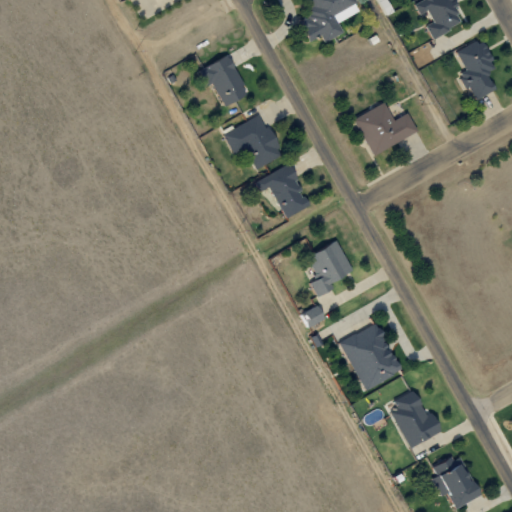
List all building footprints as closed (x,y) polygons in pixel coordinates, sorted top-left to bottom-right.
[(304,0),(307,6),(300,9),(303,16),(293,21),(302,41),(316,34),(319,41),(338,32),(333,22),(341,18),(340,17),(354,10),(349,0),(304,0)] [(427,37),(457,23),(446,1),(448,0),(412,0),(408,2),(414,14),(422,10),(427,21),(421,25),(427,37)] [(451,50),(460,70),(454,73),(461,87),(464,86),(470,99),(490,89),(482,71),(489,68),(476,39),(451,50)] [(241,95),(226,54),(194,66),(200,85),(208,82),(216,104),(241,95)] [(411,131),(401,112),(387,119),(378,102),(347,118),(366,154),(411,131)] [(228,153),(241,148),(250,167),(276,156),(258,115),(219,131),(228,153)] [(304,206),(284,164),(250,181),(255,191),(265,186),(280,217),(304,206)] [(347,268),(331,239),(301,255),(312,277),(304,282),(312,296),(328,287),(324,281),(347,268)] [(318,319),(312,306),(294,314),(300,327),(318,319)] [(359,390),(394,371),(370,323),(334,342),(359,390)] [(397,401),(400,408),(392,412),(410,447),(441,431),(430,409),(425,412),(415,392),(397,401)] [(434,462),(437,469),(428,473),(439,495),(446,492),(454,507),(478,495),(460,459),(455,462),(451,454),(434,462)]
